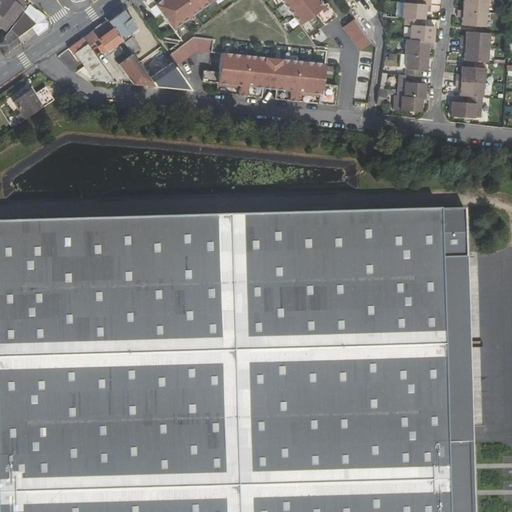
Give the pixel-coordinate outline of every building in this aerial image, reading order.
[(0,0),(0,27),(5,31),(25,3),(20,0),(0,0)] [(171,28),(195,11),(187,0),(157,0),(154,3),(152,0),(141,0),(146,7),(153,17),(159,12),(171,28)] [(205,0),(187,0),(195,11),(209,0),(207,0),(206,1),(205,0)] [(280,0),(299,24),(315,12),(324,24),(337,15),(326,1),(322,4),(318,0),(280,0)] [(463,10),(487,11),(487,0),(463,0),(463,2),(463,10)] [(402,2),(401,17),(419,19),(425,19),(425,14),(425,11),(429,11),(430,4),(402,2)] [(30,27),(36,36),(45,29),(46,19),(27,5),(22,13),(0,42),(0,53),(8,53),(8,51),(20,43),(16,37),(30,27)] [(462,23),(476,24),(486,25),(487,11),(463,10),(458,9),(458,16),(462,17),(462,20),(462,23)] [(122,40),(132,54),(140,48),(129,33),(136,28),(123,10),(108,21),(113,27),(122,39),(122,40)] [(361,50),(372,42),(354,18),(343,26),(361,50)] [(102,53),(122,39),(113,27),(108,21),(107,19),(88,33),(94,41),(97,39),(101,44),(98,46),(102,53)] [(435,26),(419,25),(410,24),(409,39),(433,41),(434,34),(435,26)] [(461,39),(460,45),(489,47),(490,33),(476,32),(466,31),(465,36),(465,39),(461,39)] [(88,33),(83,36),(89,44),(94,41),(88,33)] [(191,36),(169,52),(178,64),(195,51),(210,52),(210,51),(211,38),(191,36)] [(409,39),(405,38),(404,53),(406,53),(428,55),(429,50),(429,47),(433,47),(433,41),(409,39)] [(75,53),(94,79),(114,81),(109,74),(101,62),(88,45),(87,44),(75,53)] [(464,59),(474,59),(488,61),(489,47),(460,45),(459,52),(464,52),(464,55),(464,59)] [(238,93),(239,95),(259,97),(264,58),(279,59),(275,99),(297,101),(298,91),(319,93),(318,103),(335,105),(337,84),(322,83),(324,63),(278,58),(220,52),(218,65),(232,84),(239,85),(238,93)] [(406,53),(405,74),(421,76),(421,69),(427,69),(427,65),(428,55),(406,53)] [(124,71),(137,61),(132,54),(119,64),(124,71)] [(264,58),(259,97),(261,97),(262,87),(275,88),(274,98),(275,99),(279,59),(264,58)] [(156,86),(137,61),(124,71),(134,84),(156,86)] [(202,81),(217,83),(232,84),(218,65),(218,71),(208,70),(202,70),(202,81)] [(457,73),(456,80),(484,82),(485,68),(473,67),(462,66),(462,70),(462,74),(457,73)] [(421,76),(405,74),(403,95),(423,97),(424,97),(425,86),(425,83),(420,83),(421,76)] [(460,94),(467,95),(483,96),(484,82),(456,80),(456,87),(460,87),(460,94)] [(358,85),(357,98),(368,99),(368,85),(358,85)] [(56,101),(46,86),(34,94),(31,90),(14,102),(26,121),(56,101)] [(380,88),(377,103),(377,104),(384,105),(386,94),(386,89),(380,88)] [(423,97),(403,95),(401,95),(400,110),(415,111),(421,112),(422,104),(423,97)] [(476,102),(467,102),(451,101),(451,108),(450,115),(463,116),(475,117),(476,102)] [(473,511),(471,443),(448,443),(443,260),(466,259),(465,209),(0,221),(0,511),(473,511)] [(448,443),(471,443),(466,259),(443,260),(448,443)]
